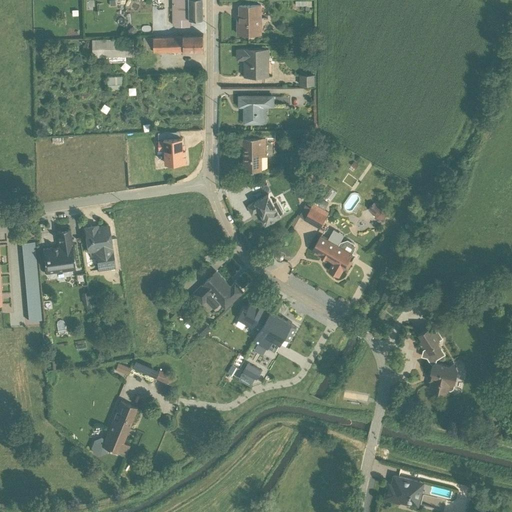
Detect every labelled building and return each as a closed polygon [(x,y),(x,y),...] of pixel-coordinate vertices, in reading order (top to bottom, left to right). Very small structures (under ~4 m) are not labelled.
[(171,0),(172,24),(175,27),(190,27),(189,19),(203,19),(202,0),(171,0)] [(237,22),(237,34),(261,34),(261,5),(239,6),(239,22),(237,22)] [(137,31),(132,26),(126,32),(131,37),(137,31)] [(183,51),(203,50),(203,34),(143,37),(144,50),(153,50),(154,51),(183,50),(183,51)] [(133,38),(92,39),(93,58),(134,56),(133,38)] [(268,50),(237,50),(237,59),(244,59),(245,76),(269,76),(268,50)] [(314,84),(314,73),(299,73),(299,84),(314,84)] [(123,88),(123,76),(107,77),(108,89),(123,88)] [(287,104),(289,97),(274,97),(274,96),(239,96),(239,106),(244,106),(244,123),(263,123),(266,123),(266,109),(266,107),(274,107),(274,105),(287,104)] [(274,140),(274,132),(239,133),(239,138),(238,138),(238,146),(243,147),(243,173),(262,172),(262,156),(265,156),(265,137),(267,138),(267,140),(274,140)] [(96,135),(97,143),(109,141),(108,134),(96,135)] [(166,136),(163,136),(156,137),(159,162),(165,161),(165,162),(182,160),(180,143),(167,145),(166,136)] [(304,179),(292,182),(296,197),(308,194),(304,179)] [(330,188),(323,198),(329,202),(336,192),(330,188)] [(247,206),(251,214),(258,210),(262,217),(261,217),(265,225),(280,216),(280,215),(283,213),(276,200),(272,202),(268,194),(247,206)] [(319,228),(328,212),(325,210),(326,206),(319,203),(318,206),(312,203),(310,207),(305,204),(298,216),(303,219),(319,228)] [(374,203),(368,209),(373,214),(375,218),(380,220),(384,218),(386,213),(383,209),(379,207),(374,203)] [(94,252),(98,271),(114,269),(108,225),(97,227),(97,225),(84,227),(88,252),(94,252)] [(42,249),(45,273),(74,269),(69,229),(56,231),(58,246),(42,249)] [(344,267),(348,269),(351,263),(348,261),(352,254),(352,253),(355,248),(353,243),(347,240),(340,242),(338,245),(320,235),(311,251),(332,263),(328,270),(338,276),(344,267)] [(35,241),(22,242),(27,320),(41,319),(35,241)] [(224,308),(242,291),(234,283),(230,287),(216,272),(192,294),(202,305),(206,302),(213,309),(220,303),(224,308)] [(271,310),(270,310),(252,300),(246,310),(243,309),(238,318),(259,330),(253,339),(275,352),(277,349),(284,337),(289,340),(296,326),(291,323),(292,322),(287,319),(286,321),(270,311),(271,310)] [(426,358),(430,364),(432,364),(430,371),(428,372),(427,376),(430,377),(432,380),(428,388),(430,390),(437,392),(437,395),(438,398),(443,398),(445,397),(446,392),(449,390),(450,390),(453,389),(457,368),(453,364),(450,365),(435,362),(436,360),(445,354),(438,343),(439,340),(443,338),(438,330),(434,332),(431,331),(429,328),(417,335),(421,340),(419,341),(418,344),(422,350),(421,354),(423,355),(423,357),(426,358)] [(135,360),(131,368),(167,383),(174,386),(177,378),(174,377),(176,373),(171,371),(169,375),(135,360)] [(115,361),(112,368),(124,374),(127,367),(115,361)] [(92,453),(98,455),(106,454),(108,449),(125,456),(129,446),(123,443),(137,408),(119,400),(104,439),(99,437),(93,440),(90,447),(92,453)] [(388,479),(384,495),(408,501),(408,500),(419,502),(424,479),(394,471),(392,480),(388,479)]
